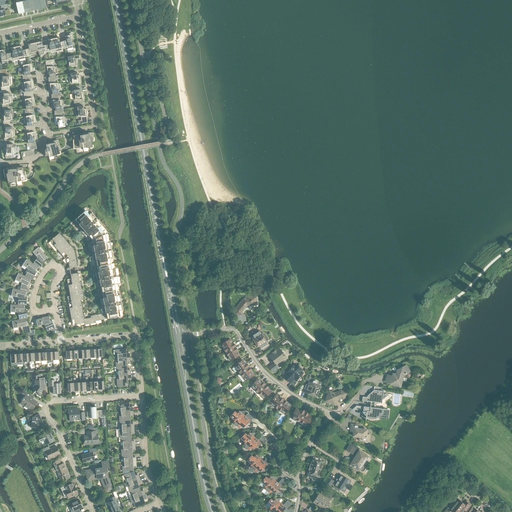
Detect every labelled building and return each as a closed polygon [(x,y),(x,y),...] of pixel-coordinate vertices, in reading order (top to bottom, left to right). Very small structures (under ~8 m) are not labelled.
[(33,0),(35,10),(36,10),(37,11),(41,10),(38,0),(33,0)] [(44,0),(38,0),(41,10),(45,9),(45,8),(47,7),(44,0)] [(22,2),(24,12),(25,12),(26,13),(30,12),(27,1),(22,2)] [(8,4),(5,5),(2,5),(2,6),(1,6),(1,10),(0,10),(0,17),(11,15),(9,9),(5,10),(4,8),(8,7),(8,4)] [(66,41),(63,41),(64,48),(67,48),(68,49),(73,47),(72,41),(72,39),(72,38),(72,33),(67,34),(67,36),(65,36),(66,41)] [(49,44),(46,45),(47,52),(50,51),(51,52),(56,51),(53,37),(50,38),(50,39),(48,40),(49,44)] [(56,37),(53,37),(56,51),(62,50),(61,49),(64,48),(63,41),(60,42),(59,37),(56,38),(56,37)] [(47,52),(46,45),(43,46),(42,41),(39,42),(39,41),(36,41),(39,55),(45,54),(44,53),(47,52)] [(29,49),(26,49),(27,56),(30,56),(31,57),(35,56),(34,42),(30,43),(30,44),(28,44),(29,49)] [(27,56),(26,49),(23,50),(22,46),(19,46),(19,45),(16,46),(19,59),(24,58),(24,57),(27,56)] [(9,53),(10,60),(13,59),(14,61),(19,59),(16,46),(13,46),(13,47),(11,48),(12,53),(9,53)] [(7,61),(10,60),(9,53),(6,54),(5,49),(2,50),(2,49),(0,49),(0,54),(0,57),(2,63),(7,62),(7,61)] [(68,60),(66,60),(67,67),(78,66),(78,60),(76,61),(75,59),(74,56),(67,57),(68,60)] [(23,75),(30,75),(30,72),(31,72),(31,70),(33,69),(31,64),(21,66),(21,72),(18,72),(18,76),(23,75)] [(56,76),(55,73),(57,73),(56,67),(52,67),(46,67),(46,73),(48,73),(48,75),(49,75),(49,77),(56,76)] [(78,76),(77,73),(69,74),(71,74),(71,77),(69,77),(70,83),(81,83),(81,77),(79,78),(78,75),(78,76)] [(9,79),(9,76),(2,77),(2,80),(2,82),(0,81),(0,82),(1,88),(11,85),(11,79),(9,79)] [(32,81),(27,82),(22,83),(23,89),(24,89),(25,92),(23,92),(24,92),(31,92),(31,89),(32,89),(32,87),(34,86),(32,81)] [(55,84),(49,84),(49,90),(51,89),(51,91),(52,91),(52,94),(59,93),(58,90),(60,90),(59,83),(55,84)] [(74,100),(84,100),(84,94),(82,94),(81,92),(80,89),(73,91),(72,91),(74,91),(74,94),(72,94),(74,100)] [(2,104),(8,103),(12,102),(12,96),(10,96),(10,93),(3,94),(3,97),(3,99),(1,99),(2,104)] [(33,98),(28,99),(23,100),(24,106),(25,106),(26,109),(24,109),(25,109),(32,109),(32,106),(33,106),(33,104),(35,103),(33,98)] [(58,100),(52,101),(52,106),(54,106),(54,108),(55,108),(55,111),(63,110),(64,109),(62,100),(58,100)] [(77,117),(81,117),(87,116),(87,111),(85,111),(84,109),(83,106),(76,107),(75,108),(77,108),(77,110),(75,111),(77,117)] [(11,110),(4,111),(4,113),(4,114),(4,116),(2,116),(3,121),(9,120),(13,119),(13,113),(11,113),(11,110)] [(36,120),(34,115),(29,116),(24,117),(25,123),(26,123),(27,126),(25,126),(26,126),(33,126),(33,123),(34,123),(34,120),(36,120)] [(65,117),(61,117),(55,117),(55,123),(57,123),(57,125),(58,125),(58,128),(65,127),(64,124),(66,123),(65,117)] [(12,127),(5,128),(6,130),(5,131),(5,133),(3,133),(4,138),(14,136),(14,130),(12,130),(12,127)] [(37,137),(35,132),(30,133),(25,134),(26,140),(28,140),(28,143),(26,143),(27,143),(27,147),(30,146),(35,146),(34,140),(35,140),(35,137),(37,137)] [(92,148),(92,147),(92,141),(93,141),(93,133),(85,133),(86,135),(80,136),(80,134),(73,136),(74,140),(73,140),(73,149),(80,149),(79,147),(86,146),(87,148),(92,148)] [(14,144),(14,141),(14,140),(6,141),(7,147),(6,147),(6,150),(4,150),(6,158),(12,158),(11,154),(15,153),(15,147),(13,147),(13,144),(15,144),(14,144)] [(49,155),(52,154),(52,156),(60,154),(59,150),(60,149),(57,140),(52,142),(52,144),(46,145),(47,149),(45,149),(45,156),(49,156),(49,155)] [(20,181),(27,180),(25,171),(24,171),(24,167),(17,168),(17,169),(11,170),(11,168),(3,170),(5,177),(6,177),(8,183),(13,182),(13,180),(16,180),(20,180),(20,181)] [(78,273),(70,274),(71,279),(67,279),(70,296),(67,297),(72,325),(84,323),(85,325),(96,323),(95,321),(120,316),(119,311),(123,310),(120,295),(117,295),(115,285),(118,284),(115,268),(112,269),(111,264),(110,258),(113,258),(110,242),(107,243),(105,234),(99,227),(102,225),(92,212),(89,215),(86,210),(75,219),(79,224),(76,226),(87,238),(89,236),(92,240),(93,245),(90,246),(93,261),(96,261),(98,271),(95,272),(98,288),(101,287),(102,295),(103,298),(100,298),(103,313),(90,316),(90,318),(84,319),(83,317),(85,317),(84,315),(83,315),(82,308),(83,308),(83,306),(81,306),(80,301),(83,300),(82,294),(83,294),(83,292),(82,292),(80,285),(82,285),(81,283),(80,283),(78,273)] [(59,233),(50,241),(68,262),(69,268),(77,267),(76,262),(78,262),(77,260),(76,261),(74,250),(70,246),(71,245),(70,244),(69,244),(64,239),(65,238),(64,237),(63,237),(59,233)] [(37,257),(33,263),(38,267),(39,269),(44,262),(43,261),(47,257),(38,247),(32,252),(37,257)] [(33,263),(27,259),(22,265),(28,269),(25,276),(31,279),(33,280),(36,273),(35,271),(38,267),(33,263)] [(25,276),(18,273),(15,279),(22,283),(20,290),(26,292),(28,292),(30,284),(29,283),(31,279),(25,276)] [(18,297),(18,305),(24,305),(27,305),(27,297),(25,297),(26,292),(20,290),(13,288),(11,295),(18,297)] [(250,305),(257,305),(256,296),(246,297),(246,299),(244,299),(235,309),(235,315),(242,314),(242,312),(245,307),(246,308),(247,308),(248,308),(249,307),(249,306),(250,305)] [(18,305),(11,304),(10,312),(18,312),(19,319),(25,318),(28,318),(26,310),(24,310),(24,305),(18,305)] [(47,332),(56,330),(52,321),(50,321),(49,316),(36,318),(37,326),(44,324),(47,332)] [(27,323),(25,318),(19,319),(12,321),(13,328),(20,327),(23,334),(32,332),(28,323),(27,323)] [(266,341),(268,340),(268,339),(267,338),(267,337),(266,336),(265,335),(265,334),(264,333),(263,333),(262,334),(260,331),(252,336),(254,339),(253,339),(257,347),(259,346),(261,349),(262,348),(264,351),(270,347),(268,344),(266,341)] [(221,344),(225,352),(235,347),(230,339),(221,344)] [(235,347),(225,352),(230,360),(239,355),(235,347)] [(117,358),(129,357),(129,352),(126,352),(126,349),(115,350),(115,354),(117,354),(117,358)] [(276,366),(286,358),(284,355),(284,354),(283,351),(282,352),(279,349),(269,356),(274,363),(268,367),(272,372),(277,368),(276,366)] [(53,361),(62,361),(61,356),(59,356),(58,350),(54,350),(54,352),(52,352),(53,361)] [(116,362),(116,367),(127,366),(127,363),(130,363),(129,357),(117,358),(118,362),(116,362)] [(234,367),(232,369),(235,373),(237,371),(240,374),(248,367),(243,360),(234,367)] [(299,376),(302,373),(300,371),(302,370),(295,363),(287,372),(288,373),(284,377),(290,383),(291,382),(295,386),(299,379),(298,379),(299,378),(299,377),(299,376)] [(118,375),(130,374),(130,369),(127,369),(127,366),(116,367),(116,371),(118,371),(118,375)] [(248,367),(240,374),(245,381),(254,374),(248,367)] [(407,372),(408,371),(408,370),(407,369),(407,368),(406,367),(405,367),(404,367),(403,368),(403,367),(397,371),(396,375),(393,374),(392,377),(388,376),(386,382),(399,386),(403,375),(406,373),(407,372)] [(44,386),(44,378),(40,378),(40,373),(31,374),(31,379),(34,378),(35,386),(33,388),(31,390),(36,394),(37,393),(40,395),(40,394),(41,394),(42,392),(43,390),(43,389),(44,386)] [(131,379),(130,374),(118,375),(119,379),(117,379),(117,387),(125,386),(125,383),(128,383),(128,380),(131,379)] [(74,392),(73,378),(71,378),(71,380),(67,380),(68,383),(66,383),(66,388),(68,387),(68,391),(70,391),(70,392),(74,392)] [(257,393),(264,385),(258,379),(250,387),(257,393)] [(53,394),(60,393),(60,383),(55,383),(55,380),(48,380),(49,387),(52,386),(53,394)] [(318,384),(318,383),(317,382),(316,381),(315,381),(314,381),(313,382),(312,382),(312,383),(309,382),(304,392),(316,397),(320,387),(317,385),(318,385),(318,384)] [(15,385),(13,388),(22,393),(24,390),(15,385)] [(271,391),(264,385),(257,393),(264,399),(271,391)] [(32,410),(37,402),(31,399),(33,396),(24,390),(22,393),(26,396),(21,403),(25,406),(28,408),(29,408),(32,410)] [(375,403),(376,403),(382,403),(382,400),(387,395),(383,395),(383,391),(374,390),(367,396),(368,396),(368,398),(363,397),(362,401),(375,402),(375,403)] [(343,399),(346,393),(341,391),(334,394),(329,392),(325,401),(335,405),(337,400),(341,398),(343,399)] [(270,404),(277,409),(283,400),(276,395),(270,404)] [(283,400),(277,409),(285,414),(291,405),(283,400)] [(121,408),(121,412),(133,411),(132,406),(129,406),(129,403),(118,403),(119,408),(121,408)] [(376,408),(376,403),(375,403),(374,408),(356,406),(352,409),(361,410),(366,417),(366,418),(368,418),(369,419),(371,419),(373,419),(374,419),(376,418),(376,419),(377,419),(378,419),(378,418),(378,417),(388,419),(389,410),(384,409),(381,409),(381,408),(379,408),(376,408)] [(106,416),(106,410),(96,410),(96,407),(89,407),(90,411),(87,411),(87,417),(90,417),(90,418),(97,417),(100,416),(100,417),(100,418),(101,418),(102,418),(102,427),(107,427),(106,416)] [(82,420),(85,420),(85,412),(81,412),(81,413),(79,413),(79,409),(75,409),(75,408),(68,409),(68,413),(69,413),(69,421),(74,421),(73,417),(81,416),(82,420)] [(291,418),(299,422),(304,412),(296,408),(291,418)] [(119,416),(119,420),(130,420),(130,417),(133,416),(133,411),(121,412),(121,416),(119,416)] [(240,421),(244,416),(242,414),(245,411),(239,411),(237,414),(235,412),(230,416),(235,420),(236,421),(237,418),(240,421)] [(39,414),(35,415),(34,412),(26,416),(29,422),(30,421),(32,424),(31,427),(37,428),(37,426),(43,423),(39,414)] [(304,412),(299,422),(308,426),(312,416),(304,412)] [(235,420),(233,423),(239,428),(241,425),(243,427),(249,427),(246,424),(247,423),(248,424),(250,421),(245,417),(245,416),(244,416),(240,421),(237,418),(236,421),(235,420)] [(122,425),(122,429),(134,428),(133,423),(130,423),(130,420),(119,420),(120,425),(122,425)] [(369,442),(370,435),(366,435),(367,430),(357,429),(357,425),(351,424),(350,431),(354,431),(353,436),(359,437),(359,439),(360,440),(362,441),(369,442)] [(120,437),(131,436),(131,433),(134,433),(134,428),(122,429),(118,429),(119,437),(120,437)] [(47,444),(54,441),(50,431),(41,435),(38,437),(40,441),(43,440),(44,441),(45,442),(46,441),(47,444)] [(95,435),(95,431),(87,431),(87,436),(84,436),(84,444),(98,443),(98,435),(95,435)] [(251,443),(255,438),(253,436),(256,432),(249,433),(247,435),(245,433),(241,438),(245,442),(246,443),(248,440),(251,443)] [(123,442),(123,445),(135,445),(134,439),(131,440),(131,436),(120,437),(121,442),(123,442)] [(258,446),(261,443),(257,440),(255,438),(251,443),(248,440),(246,443),(245,442),(243,445),(245,446),(245,448),(247,450),(249,449),(251,447),(253,449),(260,449),(256,446),(257,445),(258,446)] [(121,449),(122,454),(132,453),(132,450),(135,450),(135,445),(123,445),(123,449),(121,449)] [(49,460),(60,454),(57,446),(50,449),(49,446),(42,449),(44,452),(45,452),(49,460)] [(361,471),(362,471),(363,470),(364,469),(364,468),(364,467),(363,466),(362,465),(368,456),(353,447),(349,452),(356,456),(350,464),(359,470),(360,470),(361,471)] [(92,452),(97,451),(96,448),(89,449),(90,453),(81,455),(83,462),(94,460),(92,452)] [(124,458),(124,462),(136,461),(135,456),(132,456),(132,453),(122,454),(122,459),(124,458)] [(251,455),(247,460),(252,464),(253,465),(254,463),(257,465),(261,460),(259,458),(262,455),(256,455),(254,458),(251,455)] [(311,462),(309,466),(320,469),(322,462),(320,461),(320,458),(314,456),(313,456),(312,459),(313,460),(312,462),(311,462)] [(58,460),(51,463),(53,468),(55,467),(60,479),(63,478),(64,480),(70,478),(68,473),(66,468),(66,469),(64,463),(61,464),(58,460)] [(107,472),(110,471),(108,460),(102,461),(103,468),(87,470),(88,480),(100,478),(106,491),(112,488),(107,477),(107,472)] [(250,467),(247,470),(249,472),(255,472),(266,471),(263,468),(263,467),(264,468),(267,465),(264,462),(261,460),(257,465),(254,463),(253,465),(252,464),(250,467)] [(136,461),(124,462),(124,466),(122,466),(123,471),(133,470),(133,467),(136,467),(136,461)] [(320,469),(309,466),(308,470),(309,471),(309,473),(308,473),(307,477),(312,478),(311,480),(316,482),(317,481),(318,477),(320,469)] [(128,482),(139,478),(137,473),(135,474),(134,471),(123,475),(125,479),(127,479),(128,482)] [(332,480),(330,483),(332,484),(334,485),(334,486),(333,488),(339,491),(340,489),(344,491),(346,487),(347,488),(349,485),(348,484),(350,481),(341,475),(336,483),(333,481),(332,480)] [(262,482),(260,484),(264,488),(266,486),(267,486),(269,484),(271,486),(275,481),(273,479),(276,476),(270,477),(268,479),(266,477),(261,482),(262,482)] [(128,486),(129,491),(139,487),(138,484),(141,483),(139,478),(128,482),(129,486),(128,486)] [(266,486),(264,488),(270,493),(272,491),(274,493),(280,492),(277,489),(278,488),(279,489),(281,486),(278,484),(278,483),(275,481),(271,486),(269,484),(267,486),(266,486)] [(77,493),(78,491),(77,490),(76,490),(74,486),(73,487),(72,483),(68,485),(66,482),(60,486),(65,497),(68,496),(68,498),(78,494),(77,493)] [(129,495),(130,499),(145,494),(143,489),(140,490),(139,487),(129,491),(131,495),(129,495)] [(324,509),(329,500),(328,500),(329,498),(330,498),(333,493),(328,490),(325,495),(326,496),(325,497),(319,494),(313,502),(324,509)] [(145,494),(130,499),(132,503),(133,503),(135,507),(145,503),(144,500),(147,499),(145,494)] [(118,511),(120,511),(115,500),(114,496),(110,498),(111,502),(108,503),(111,511),(118,511)] [(267,504),(265,506),(269,510),(271,508),(272,508),(274,506),(276,508),(280,503),(278,502),(281,498),(275,499),(273,501),(271,499),(266,504),(267,504)] [(466,511),(471,505),(466,501),(463,504),(461,503),(462,502),(459,499),(450,510),(451,511),(462,511),(464,510),(466,511)] [(78,509),(82,507),(79,500),(70,504),(68,505),(71,511),(70,511),(79,511),(80,511),(78,509)] [(269,510),(269,511),(282,511),(283,511),(284,511),(286,508),(283,506),(280,503),(276,508),(274,506),(272,508),(271,508),(269,510)]
